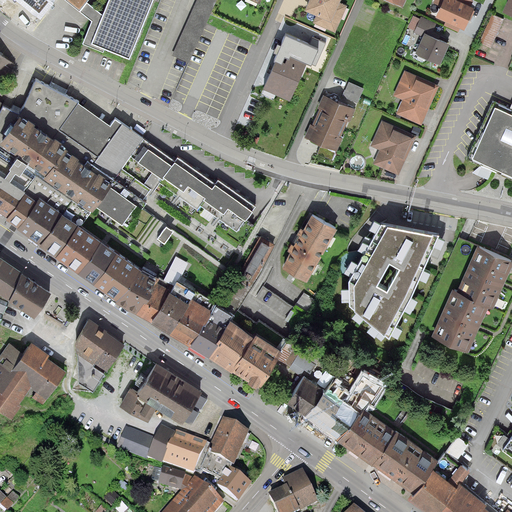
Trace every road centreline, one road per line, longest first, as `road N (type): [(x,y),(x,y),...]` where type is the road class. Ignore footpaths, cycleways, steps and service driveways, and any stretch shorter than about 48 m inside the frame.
road 1 (residential): [(511,214),(257,158),(0,21)]
road 2 (primary): [(0,236),(297,442)]
road 3 (residential): [(511,492),(472,460),(511,376)]
